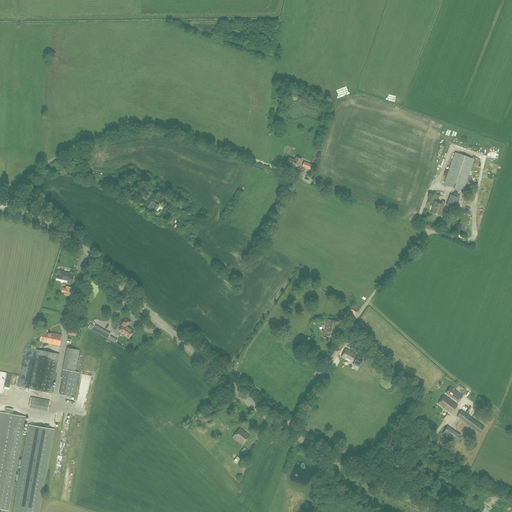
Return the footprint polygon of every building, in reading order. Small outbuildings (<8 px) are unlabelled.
[(455,152),(444,185),(463,191),(474,159),(455,152)] [(315,163),(317,159),(318,155),(315,154),(314,157),(311,165),(304,162),(302,166),(313,170),(315,163)] [(287,163),(294,166),(298,167),(301,159),(296,157),(295,160),(289,158),(287,163)] [(447,194),(444,208),(454,211),(458,196),(447,194)] [(153,207),(155,209),(153,213),(158,216),(163,208),(159,205),(160,205),(156,203),(155,205),(154,205),(155,203),(148,198),(144,206),(151,210),(153,207)] [(435,201),(431,213),(440,216),(445,201),(442,200),(441,203),(435,201)] [(70,276),(70,273),(57,270),(55,278),(68,281),(67,283),(72,284),(74,277),(70,276)] [(71,289),(66,287),(66,289),(63,288),(62,293),(65,294),(64,295),(70,297),(71,289)] [(119,331),(128,338),(133,331),(127,326),(130,322),(126,318),(120,327),(122,328),(119,331)] [(339,322),(328,320),(324,336),(334,338),(335,333),(337,334),(339,322)] [(116,343),(117,341),(118,340),(110,335),(110,334),(99,328),(96,333),(116,343)] [(49,343),(49,344),(59,346),(61,335),(51,333),(51,334),(42,332),(40,341),(49,343)] [(79,350),(67,348),(63,370),(61,378),(62,378),(59,395),(74,397),(79,373),(75,372),(79,350)] [(356,355),(346,349),(341,357),(352,363),(356,355)] [(51,393),(59,354),(37,350),(29,389),(51,393)] [(446,393),(449,395),(458,402),(463,396),(451,387),(446,393)] [(457,405),(450,400),(444,395),(438,404),(451,414),(457,405)] [(50,401),(31,397),(29,407),(48,411),(50,401)] [(479,407),(474,415),(479,419),(484,410),(479,407)] [(25,417),(12,415),(13,410),(6,408),(5,413),(0,412),(0,414),(0,509),(8,511),(13,486),(25,417)] [(484,427),(464,412),(461,410),(457,416),(480,433),(484,427)] [(29,425),(13,511),(39,511),(54,430),(29,425)] [(243,445),(250,436),(240,428),(233,437),(236,440),(237,440),(243,445)] [(241,451),(233,462),(237,464),(245,454),(247,456),(250,452),(244,447),(241,451)]
